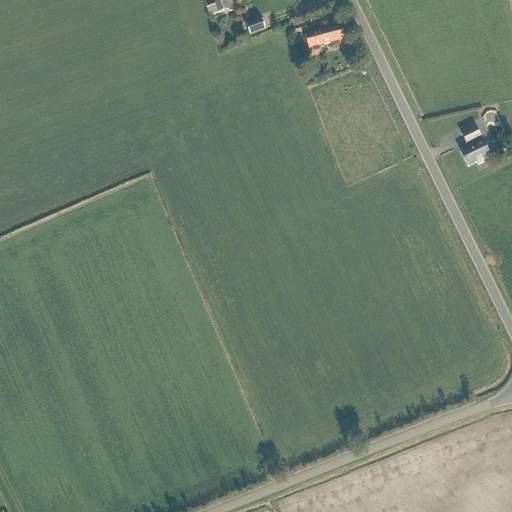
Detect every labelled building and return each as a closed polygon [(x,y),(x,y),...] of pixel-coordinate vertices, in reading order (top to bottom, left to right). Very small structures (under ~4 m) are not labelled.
[(214,0),(216,5),(206,8),(209,17),(230,9),(227,1),(229,0),(214,0)] [(262,18),(247,23),(251,35),(266,29),(262,18)] [(293,28),(290,29),(291,34),(295,34),(307,31),(305,25),(293,28)] [(342,27),(306,36),(311,55),(321,52),(319,46),(331,43),(332,47),(345,44),(344,40),(345,40),(342,27)] [(469,149),(462,152),(469,167),(478,162),(480,165),(485,163),(483,160),(491,156),(478,128),(463,135),(469,149)] [(506,146),(493,152),(496,158),(509,152),(506,146)]
